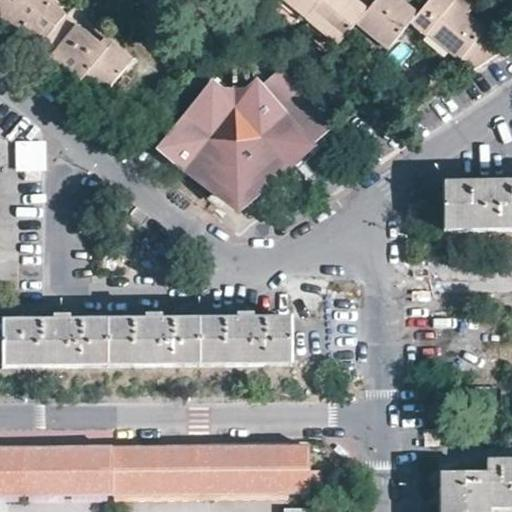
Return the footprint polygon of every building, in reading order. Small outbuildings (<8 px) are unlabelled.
[(0,0),(0,16),(38,48),(45,39),(64,16),(64,15),(45,0),(0,0)] [(143,0),(165,18),(178,4),(190,13),(199,3),(196,0),(143,0)] [(322,0),(284,0),(306,19),(322,0)] [(357,22),(369,8),(359,0),(322,0),(306,19),(338,46),(357,22)] [(409,22),(419,10),(407,0),(406,0),(402,4),(397,0),(375,0),(369,8),(357,22),(388,48),(409,22)] [(472,70),(500,51),(481,34),(485,30),(467,15),(478,2),(475,0),(462,0),(461,0),(460,0),(427,0),(419,10),(409,22),(425,35),(428,32),(472,70)] [(76,27),(64,16),(45,39),(58,49),(51,58),(99,99),(133,58),(113,41),(106,49),(78,25),(76,27)] [(511,75),(511,43),(500,51),(472,70),(403,117),(418,139),(511,75)] [(232,231),(270,206),(260,192),(285,171),(286,173),(289,169),(288,167),(299,159),(303,163),(336,134),(281,70),(260,88),(256,85),(245,95),(242,92),(240,92),(238,76),(235,76),(234,74),(231,75),(231,83),(233,83),(233,85),(223,86),(212,78),(206,84),(209,87),(186,117),(184,115),(180,119),(182,121),(159,150),(184,169),(182,170),(186,174),(188,172),(213,192),(208,198),(186,182),(180,190),(210,212),(209,214),(232,231)] [(511,230),(511,183),(465,184),(443,185),(443,207),(443,232),(511,230)] [(146,322),(67,322),(67,318),(60,318),(55,319),(55,323),(2,323),(3,367),(298,365),(298,320),(252,320),(252,317),(243,317),(237,317),(237,321),(159,321),(159,317),(151,317),(146,317),(146,322)] [(0,493),(114,493),(114,446),(0,446),(0,493)] [(304,449),(193,449),(114,446),(114,493),(305,494),(306,495),(309,495),(309,449),(308,447),(306,446),(304,447),(304,449)] [(511,460),(486,461),(486,474),(439,475),(440,484),(439,511),(487,511),(488,509),(511,509),(511,460)]
